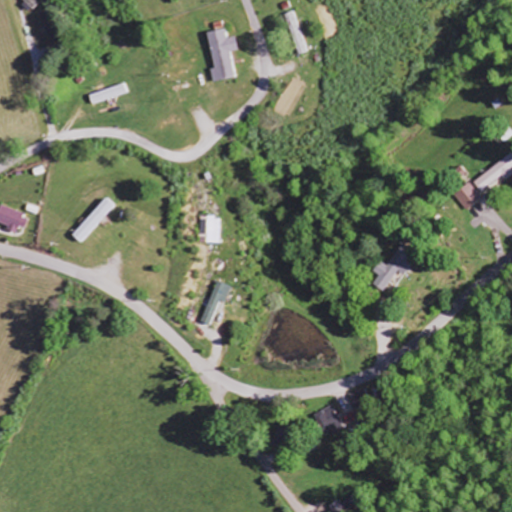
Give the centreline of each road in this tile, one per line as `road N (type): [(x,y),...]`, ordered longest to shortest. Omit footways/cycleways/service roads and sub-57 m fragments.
road 1 (residential): [(511,257),(389,362),(346,383),(280,394),(218,376),(107,286),(0,249)]
road 2 (residential): [(0,164),(80,133),(125,136),(171,155),(206,143),(260,87),(263,60),(243,0)]
road 3 (residential): [(299,511),(191,355)]
